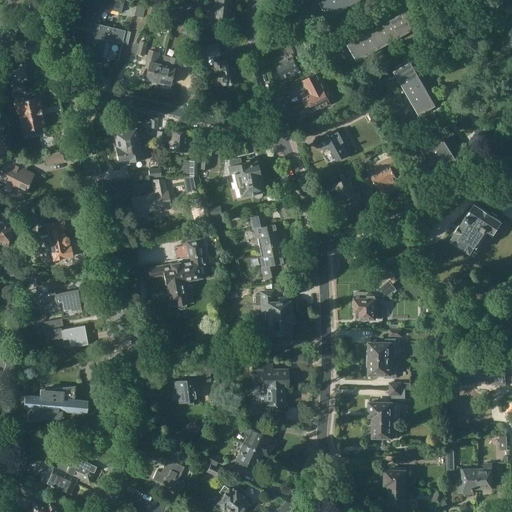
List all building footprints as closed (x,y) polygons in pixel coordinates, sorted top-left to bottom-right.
[(99,25),(99,24),(102,9),(121,13),(124,0),(89,0),(85,21),(90,23),(99,25)] [(214,0),(213,18),(230,19),(231,0),(214,0)] [(350,5),(347,0),(324,0),(320,2),(325,11),(329,17),(350,5)] [(138,3),(134,16),(143,18),(146,5),(138,3)] [(400,36),(421,24),(409,4),(388,16),(400,36)] [(400,36),(388,16),(377,22),(381,27),(371,33),(379,48),(400,36)] [(99,25),(90,23),(89,29),(92,29),(86,53),(100,56),(104,40),(127,45),(130,32),(99,24),(99,25)] [(379,48),(371,33),(367,27),(356,34),(360,39),(349,45),(354,54),(358,60),(379,48)] [(139,45),(137,54),(143,55),(146,43),(140,42),(139,45)] [(134,43),(129,52),(137,54),(139,45),(134,43)] [(203,56),(207,55),(207,58),(220,56),(218,43),(201,46),(203,56)] [(295,47),(301,61),(309,58),(302,44),(295,47)] [(281,62),(276,64),(284,82),(293,78),(291,75),(300,71),(296,63),(299,62),(297,58),(295,59),(293,57),(296,56),(291,47),(283,50),(286,55),(279,58),(281,62)] [(157,82),(162,65),(156,64),(159,53),(150,51),(146,67),(142,66),(140,77),(150,79),(150,80),(157,82)] [(186,54),(183,66),(189,68),(192,55),(193,52),(187,51),(186,54)] [(168,67),(162,65),(157,82),(165,84),(165,83),(169,85),(173,72),(172,72),(173,69),(177,70),(180,58),(171,56),(168,67)] [(234,59),(218,62),(222,86),(238,83),(234,59)] [(401,82),(396,86),(402,96),(423,84),(410,63),(404,67),(395,72),(401,82)] [(9,71),(10,76),(12,82),(14,94),(25,91),(22,80),(26,79),(24,68),(9,71)] [(303,100),(310,113),(330,103),(323,89),(326,88),(318,73),(301,81),(306,91),(307,90),(308,93),(301,96),(303,100)] [(423,84),(402,96),(408,107),(414,104),(420,114),(428,109),(429,109),(435,106),(423,84)] [(44,115),(40,97),(27,100),(26,97),(15,99),(16,102),(14,102),(16,114),(18,114),(22,132),(45,127),(44,124),(45,122),(45,119),(42,117),(42,116),(44,115)] [(367,105),(353,112),(356,118),(370,110),(367,105)] [(486,108),(484,114),(495,118),(497,112),(486,108)] [(114,148),(138,144),(140,143),(139,136),(137,137),(135,126),(123,129),(122,128),(122,127),(121,126),(120,126),(119,125),(118,126),(117,126),(116,126),(116,127),(115,128),(115,129),(115,130),(115,133),(116,142),(113,143),(114,148)] [(341,135),(338,130),(318,141),(323,151),(330,147),(337,161),(351,153),(347,147),(349,146),(343,134),(341,135)] [(156,143),(164,144),(166,132),(158,131),(156,143)] [(170,142),(170,151),(190,151),(190,139),(186,139),(186,133),(177,133),(177,135),(172,135),(172,142),(170,142)] [(428,149),(427,147),(421,150),(429,163),(435,160),(441,170),(454,162),(448,152),(449,150),(443,140),(435,145),(428,149)] [(117,163),(118,163),(119,166),(129,164),(129,162),(146,159),(144,151),(140,152),(138,144),(114,148),(115,149),(116,149),(117,156),(116,156),(115,156),(115,157),(114,158),(114,159),(114,160),(114,161),(115,161),(115,162),(116,162),(117,163)] [(391,167),(399,163),(391,150),(386,153),(389,158),(381,162),(382,163),(375,166),(377,170),(370,174),(372,178),(379,191),(398,181),(391,167)] [(45,155),(46,162),(46,164),(63,160),(61,151),(45,155)] [(0,172),(0,173),(0,172),(0,179),(24,192),(27,186),(28,187),(30,183),(29,183),(33,174),(26,170),(28,166),(22,163),(23,160),(15,156),(12,161),(7,159),(2,169),(1,169),(0,170),(0,172)] [(202,158),(201,169),(208,170),(209,159),(202,158)] [(233,183),(262,176),(261,174),(260,175),(259,169),(260,168),(261,166),(261,164),(261,163),(260,162),(258,162),(253,163),(252,159),(246,160),(246,162),(241,163),(239,159),(229,161),(230,166),(229,166),(231,174),(232,174),(233,181),(233,182),(233,183)] [(197,175),(198,169),(198,162),(190,161),(189,175),(197,175)] [(160,167),(148,169),(149,176),(161,175),(160,167)] [(197,177),(188,176),(192,192),(200,190),(197,177)] [(262,194),(262,193),(261,191),(262,191),(260,182),(263,181),(263,180),(262,176),(233,183),(234,187),(234,189),(239,188),(241,196),(253,193),(253,195),(254,196),(254,197),(255,197),(255,198),(256,198),(258,199),(258,198),(259,198),(260,198),(261,197),(261,196),(262,196),(262,195),(262,194)] [(349,178),(336,184),(343,200),(352,196),(355,204),(363,200),(359,192),(356,194),(349,178)] [(154,181),(153,181),(155,194),(145,196),(145,197),(143,198),(142,196),(132,198),(136,218),(146,215),(145,210),(148,210),(148,212),(170,207),(167,191),(166,191),(164,180),(154,181)] [(500,224),(500,222),(500,223),(501,221),(496,218),(497,216),(492,212),(490,214),(485,211),(475,205),(468,215),(467,215),(464,219),(465,220),(461,226),(459,225),(455,232),(456,233),(451,240),(470,253),(478,241),(487,228),(493,233),(494,232),(495,231),(496,230),(497,229),(498,227),(499,226),(499,225),(500,224)] [(221,208),(209,209),(211,217),(222,215),(221,208)] [(281,235),(278,223),(266,225),(264,214),(248,217),(251,229),(254,228),(255,231),(253,231),(254,238),(256,238),(259,248),(280,244),(279,235),(281,235)] [(0,244),(7,245),(8,238),(11,239),(12,230),(9,230),(11,223),(10,223),(11,219),(0,216),(0,244)] [(24,246),(44,242),(64,237),(63,229),(65,229),(65,227),(68,227),(67,221),(63,222),(63,220),(46,224),(48,230),(45,230),(46,234),(48,233),(49,237),(39,239),(37,233),(27,235),(28,241),(24,242),(24,246)] [(202,230),(203,237),(212,236),(211,228),(202,230)] [(65,237),(64,237),(44,242),(48,261),(72,256),(70,246),(69,246),(67,238),(65,237)] [(187,304),(187,303),(192,303),(191,294),(185,295),(182,281),(206,276),(199,240),(187,242),(189,257),(186,258),(186,261),(178,263),(146,269),(148,277),(163,274),(165,282),(165,284),(166,284),(171,307),(178,305),(178,306),(179,307),(180,308),(181,309),(182,309),(183,309),(184,309),(185,308),(186,308),(186,307),(186,306),(187,306),(187,305),(187,304)] [(263,279),(275,277),(273,265),(287,262),(284,250),(282,251),(280,244),(259,248),(261,257),(259,257),(261,267),(263,279)] [(2,271),(22,280),(25,274),(5,265),(2,271)] [(394,276),(389,281),(392,285),(397,280),(394,276)] [(389,281),(379,289),(386,297),(396,289),(392,285),(389,281)] [(65,311),(81,308),(78,289),(62,292),(55,294),(53,283),(37,286),(40,305),(56,302),(56,304),(64,303),(65,311)] [(265,311),(265,320),(293,318),(292,318),(292,309),(290,309),(289,302),(269,303),(269,299),(273,298),(273,291),(260,292),(260,295),(254,295),(254,305),(260,305),(260,312),(265,311)] [(367,293),(355,293),(355,302),(354,302),(354,309),(355,309),(355,311),(356,311),(356,319),(378,319),(382,319),(382,308),(375,308),(375,296),(367,296),(367,293)] [(293,318),(265,320),(261,320),(262,347),(275,347),(275,339),(271,340),(270,336),(291,335),(290,327),(293,327),(293,319),(293,318)] [(61,329),(60,319),(44,322),(47,341),(63,338),(63,340),(71,338),(72,346),(88,343),(84,325),(68,328),(61,329)] [(402,329),(397,329),(389,329),(389,337),(402,337),(402,329)] [(367,359),(392,359),(396,359),(396,339),(384,339),(384,341),(382,341),(382,343),(370,343),(370,349),(368,349),(368,351),(367,351),(367,359)] [(11,347),(8,353),(10,353),(20,359),(22,353),(11,347)] [(7,359),(8,359),(19,365),(20,359),(10,353),(7,359)] [(5,364),(6,365),(17,371),(19,365),(8,359),(5,364)] [(369,375),(384,375),(384,378),(394,378),(394,368),(391,368),(392,359),(367,359),(367,366),(368,366),(368,368),(370,368),(369,375)] [(224,360),(202,362),(203,370),(190,372),(191,380),(174,382),(176,392),(177,400),(179,400),(180,401),(189,400),(189,404),(198,403),(195,383),(210,381),(209,373),(223,371),(224,360)] [(285,386),(285,387),(287,387),(287,377),(291,377),(291,370),(272,370),(272,362),(254,362),(254,370),(258,370),(258,374),(263,374),(264,386),(285,386)] [(3,370),(4,370),(15,376),(17,371),(6,365),(3,370)] [(459,366),(455,381),(506,386),(505,370),(459,366)] [(2,376),(3,376),(14,382),(15,376),(4,370),(2,376)] [(12,388),(14,382),(3,376),(0,382),(12,388)] [(285,386),(264,386),(264,403),(276,403),(276,408),(285,408),(285,402),(285,396),(285,387),(285,386)] [(84,413),(84,412),(81,412),(82,401),(85,401),(85,399),(73,398),(74,387),(62,388),(62,392),(52,391),(52,389),(41,390),(40,396),(26,395),(26,396),(29,396),(28,407),(25,407),(25,409),(28,409),(27,421),(39,419),(39,416),(49,416),(49,418),(61,417),(61,412),(84,413)] [(405,389),(402,389),(389,389),(389,396),(391,396),(391,402),(405,402),(405,389)] [(0,400),(8,404),(9,398),(0,393),(0,400)] [(373,421),(393,421),(393,403),(389,403),(388,401),(384,401),(383,403),(369,403),(369,404),(368,404),(368,411),(369,411),(369,417),(372,417),(372,420),(373,420),(373,421)] [(251,414),(254,415),(259,416),(265,417),(267,409),(253,406),(251,414)] [(259,416),(254,415),(252,418),(249,417),(248,418),(245,417),(243,422),(246,423),(243,428),(247,430),(244,435),(247,437),(244,444),(263,453),(268,455),(272,446),(271,446),(274,440),(256,432),(260,423),(257,421),(259,416)] [(393,421),(373,421),(373,422),(372,422),(372,429),(373,429),(373,438),(392,438),(393,421)] [(263,453),(244,444),(235,461),(244,465),(245,464),(255,469),(256,467),(257,468),(259,462),(258,462),(263,453)] [(90,483),(96,466),(81,459),(84,453),(74,449),(71,455),(73,456),(66,472),(78,477),(90,483)] [(209,452),(206,459),(216,464),(220,457),(209,452)] [(178,480),(184,467),(167,459),(161,472),(156,470),(153,479),(176,489),(181,491),(185,483),(178,480)] [(478,469),(478,488),(492,488),(492,464),(484,464),(484,469),(478,469)] [(42,481),(46,483),(51,485),(51,486),(53,487),(53,486),(70,494),(78,477),(66,472),(65,472),(49,465),(42,481)] [(220,470),(212,465),(209,470),(218,474),(220,470)] [(413,478),(407,478),(407,468),(396,468),(396,471),(385,471),(385,472),(384,472),(384,479),(385,479),(385,485),(388,485),(388,488),(389,488),(389,490),(407,490),(407,488),(413,488),(413,478)] [(458,493),(464,493),(464,494),(473,493),(473,490),(474,490),(474,488),(478,488),(478,469),(461,469),(461,479),(462,479),(462,480),(457,480),(458,493)] [(21,476),(18,481),(24,484),(27,478),(21,476)] [(12,488),(21,491),(20,493),(31,497),(34,490),(23,485),(24,484),(18,481),(16,480),(12,488)] [(223,495),(217,504),(224,509),(226,507),(229,509),(226,511),(240,511),(247,503),(246,502),(248,500),(233,489),(232,491),(224,485),(219,492),(223,495)] [(181,491),(176,489),(171,498),(177,501),(181,491)] [(407,490),(389,490),(389,491),(388,491),(388,498),(389,498),(389,510),(389,511),(396,511),(395,511),(397,511),(398,511),(410,511),(410,502),(407,502),(407,490)] [(433,500),(440,503),(444,492),(438,490),(433,500)] [(159,511),(164,503),(155,499),(153,504),(141,499),(139,498),(138,498),(135,497),(131,506),(144,511),(159,511)] [(35,502),(30,511),(31,511),(57,511),(56,511),(56,510),(55,510),(56,508),(56,509),(57,508),(47,503),(46,504),(47,505),(46,507),(35,502)]
